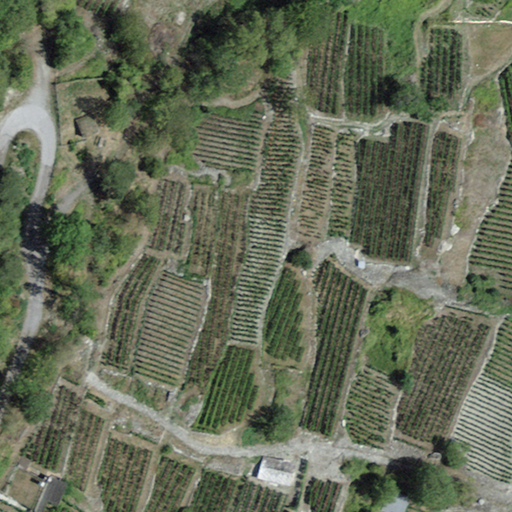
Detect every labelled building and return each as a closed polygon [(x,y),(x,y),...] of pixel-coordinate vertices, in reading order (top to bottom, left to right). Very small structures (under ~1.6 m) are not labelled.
[(93,112),(74,120),(83,141),(102,133),(93,112)] [(255,479),(292,486),(297,462),(259,455),(255,479)] [(32,511),(33,511),(47,480),(18,468),(5,501),(32,511)] [(66,483),(48,476),(47,480),(33,511),(42,511),(47,501),(57,506),(66,483)] [(375,507),(389,511),(406,511),(411,497),(382,488),(375,507)]
